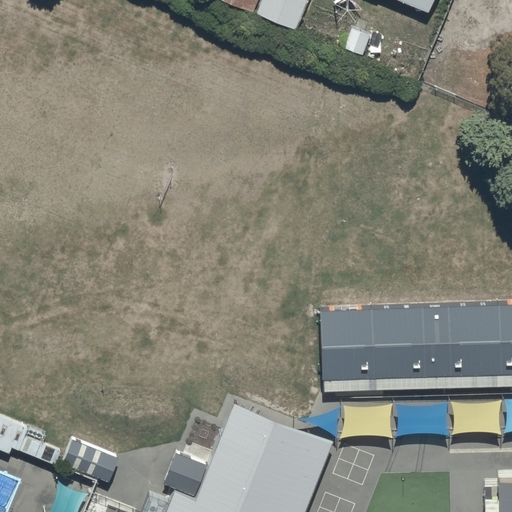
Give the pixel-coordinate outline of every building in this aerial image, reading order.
[(255,0),(252,6),(295,24),(305,0),(255,0)] [(160,511),(294,511),(325,434),(232,397),(195,492),(171,483),(160,511)] [(46,430),(0,411),(0,445),(9,449),(12,442),(54,459),(60,446),(43,439),(46,430)] [(113,451),(70,434),(61,457),(105,474),(113,451)] [(511,511),(511,467),(494,468),(495,511),(511,511)]
